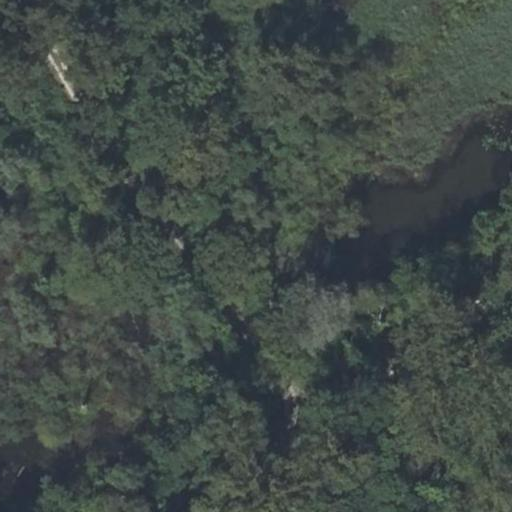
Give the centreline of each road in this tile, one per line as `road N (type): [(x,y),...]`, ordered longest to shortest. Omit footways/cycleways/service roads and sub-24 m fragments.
road 1 (track): [(273,415),(24,0)]
road 2 (track): [(139,511),(273,415),(511,273)]
